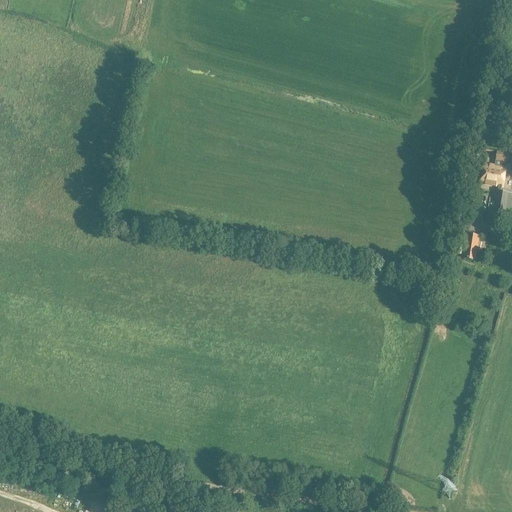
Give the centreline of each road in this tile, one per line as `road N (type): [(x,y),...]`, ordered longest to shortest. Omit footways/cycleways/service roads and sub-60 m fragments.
road 1 (track): [(340,506),(0,448)]
road 2 (track): [(472,147),(497,28),(511,8)]
